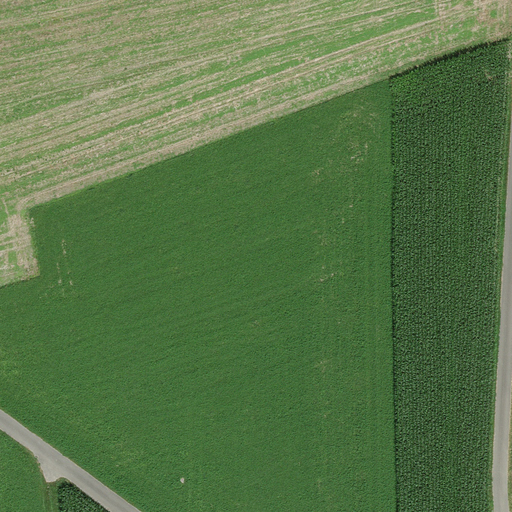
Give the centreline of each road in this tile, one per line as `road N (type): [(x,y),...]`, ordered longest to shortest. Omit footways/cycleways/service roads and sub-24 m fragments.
road 1 (track): [(498,511),(511,192)]
road 2 (track): [(0,414),(129,511)]
